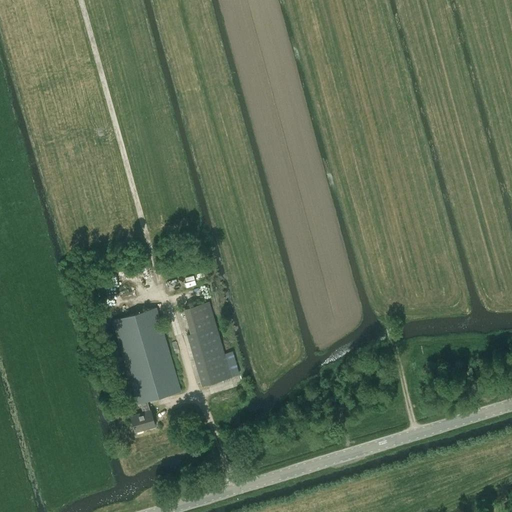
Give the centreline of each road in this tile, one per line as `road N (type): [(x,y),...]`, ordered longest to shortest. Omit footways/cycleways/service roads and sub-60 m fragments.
road 1 (unclassified): [(158,511),(511,405)]
road 2 (track): [(161,276),(80,0)]
